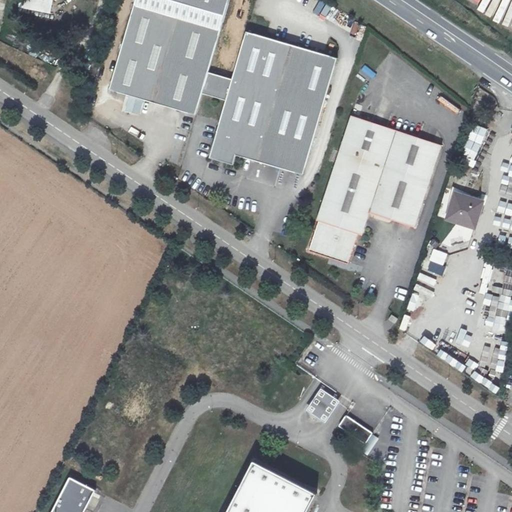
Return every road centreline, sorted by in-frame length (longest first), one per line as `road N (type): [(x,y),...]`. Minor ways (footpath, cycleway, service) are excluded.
road 1 (unclassified): [(0,90),(511,437)]
road 2 (unknown): [(368,340),(443,149),(434,117),(390,76)]
road 3 (unknown): [(133,511),(192,404),(205,401),(283,437)]
road 4 (primary): [(511,76),(397,0)]
road 5 (unknown): [(353,330),(283,437)]
road 6 (unknown): [(322,454),(387,353)]
